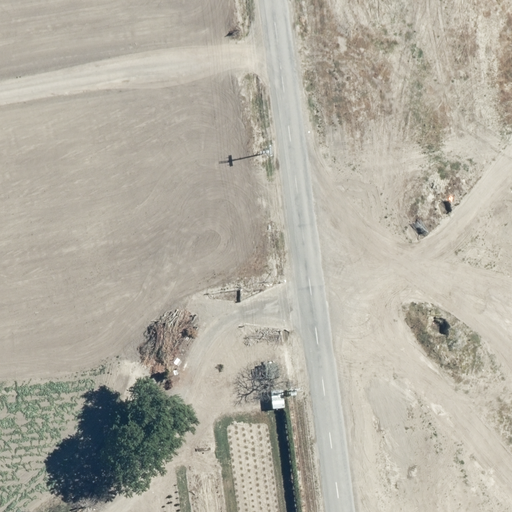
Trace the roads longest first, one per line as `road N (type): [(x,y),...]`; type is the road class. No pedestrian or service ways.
road 1 (unclassified): [(254,0),(323,511)]
road 2 (unknown): [(260,48),(0,93)]
